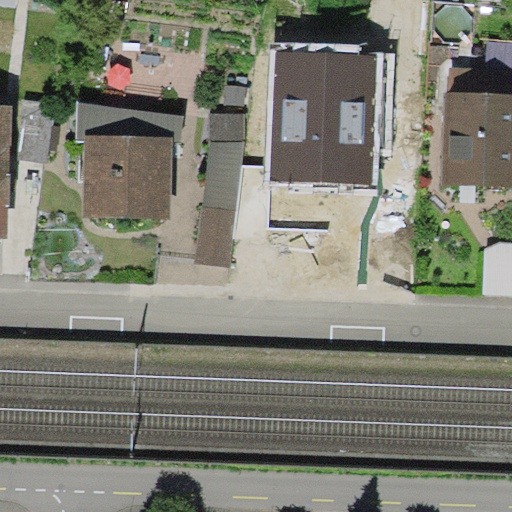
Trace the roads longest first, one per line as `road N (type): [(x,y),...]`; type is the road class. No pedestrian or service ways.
road 1 (residential): [(0,307),(511,327)]
road 2 (residential): [(67,493),(511,509)]
